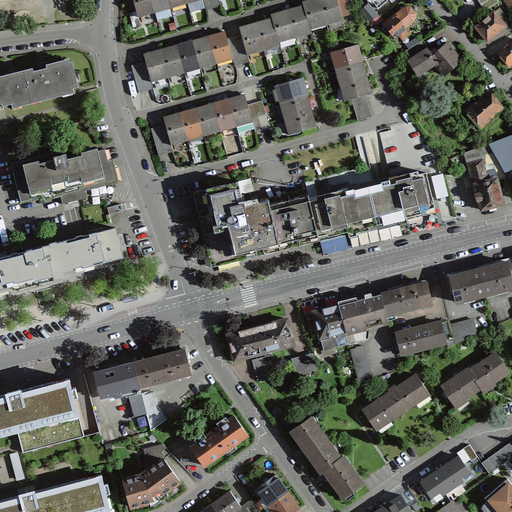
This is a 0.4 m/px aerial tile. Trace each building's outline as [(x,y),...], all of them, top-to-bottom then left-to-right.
[(151,0),(133,0),(137,11),(138,17),(155,12),(151,0)] [(168,0),(151,0),(155,12),(171,8),(168,0)] [(214,7),(211,0),(203,0),(207,10),(214,7)] [(310,29),(327,24),(319,0),(308,0),(302,2),(304,5),(310,29)] [(337,0),(319,0),(327,24),(343,20),(342,16),(350,14),(347,5),(340,7),(337,0)] [(368,4),(360,10),(370,22),(378,16),(368,4)] [(295,37),(311,33),(310,29),(304,5),(287,10),(295,37)] [(382,24),(395,38),(407,27),(406,26),(415,19),(416,13),(410,7),(405,7),(396,15),(395,13),(382,24)] [(287,10),(271,15),(272,18),(279,42),(295,37),(287,10)] [(141,25),(138,17),(137,11),(129,13),(134,27),(141,25)] [(475,25),(488,41),(495,34),(497,36),(507,27),(495,12),(482,22),(481,20),(475,25)] [(279,42),(272,18),(256,23),(264,50),(280,45),(279,42)] [(264,50),(256,23),(240,27),(242,34),(246,48),(248,54),(264,50)] [(225,31),(209,36),(217,63),(233,59),(231,52),(227,38),(225,31)] [(234,36),(238,50),(246,48),(242,34),(234,36)] [(209,36),(193,40),(201,68),(217,63),(209,36)] [(227,38),(231,52),(238,50),(234,36),(227,38)] [(193,40),(176,45),(184,72),(201,68),(193,40)] [(511,40),(498,53),(509,65),(511,62),(511,40)] [(410,60),(427,48),(421,41),(404,52),(410,60)] [(436,63),(445,75),(462,59),(448,43),(433,56),(438,62),(436,63)] [(331,52),(335,68),(363,60),(358,44),(331,52)] [(176,45),(160,50),(168,77),(184,72),(176,45)] [(246,48),(238,50),(242,63),(250,61),(248,54),(246,48)] [(409,61),(418,75),(436,63),(438,62),(433,56),(427,48),(410,60),(409,61)] [(160,50),(144,55),(146,61),(150,75),(152,82),(168,77),(160,50)] [(242,63),(238,50),(231,52),(233,59),(235,65),(242,63)] [(335,68),(340,84),(368,76),(363,60),(335,68)] [(78,87),(71,61),(56,65),(55,62),(46,65),(46,67),(30,72),(29,68),(0,75),(0,95),(3,106),(21,101),(22,106),(62,95),(61,91),(78,87)] [(143,77),(150,75),(146,61),(138,63),(143,77)] [(143,77),(138,63),(131,65),(135,79),(143,77)] [(154,88),(152,82),(150,75),(143,77),(146,90),(154,88)] [(340,84),(345,101),(352,99),(365,95),(373,93),(368,76),(340,84)] [(143,77),(135,79),(139,92),(146,90),(143,77)] [(303,77),(275,86),(280,102),(308,93),(303,77)] [(481,127),(503,108),(489,91),(466,111),(481,127)] [(308,93),(280,102),(284,118),(312,110),(308,93)] [(228,99),(236,126),(253,121),(252,118),(248,105),(245,94),(228,99)] [(365,95),(352,99),(354,106),(367,102),(365,95)] [(212,103),(220,131),(236,126),(228,99),(212,103)] [(255,102),(259,116),(266,114),(262,100),(255,102)] [(248,105),(252,118),(259,116),(255,102),(248,105)] [(367,102),(354,106),(356,113),(370,109),(367,102)] [(196,108),(204,135),(220,131),(212,103),(196,108)] [(180,112),(188,140),(204,135),(196,108),(180,112)] [(370,109),(356,113),(358,119),(372,115),(370,109)] [(312,110),(284,118),(289,134),(317,126),(312,110)] [(169,138),(171,144),(188,140),(180,112),(163,117),(165,124),(169,138)] [(270,127),(266,114),(259,116),(263,130),(270,127)] [(263,130),(259,116),(252,118),(253,121),(256,132),(263,130)] [(169,138),(165,124),(158,126),(162,140),(169,138)] [(162,140),(158,126),(151,128),(155,142),(162,140)] [(511,140),(509,136),(490,144),(505,170),(511,166),(511,140)] [(18,137),(4,141),(8,155),(22,151),(18,137)] [(171,144),(169,138),(162,140),(166,153),(173,151),(171,144)] [(166,153),(162,140),(155,142),(159,155),(166,153)] [(498,180),(508,177),(506,174),(488,144),(480,147),(483,160),(489,180),(497,178),(498,180)] [(483,160),(480,147),(465,153),(468,164),(483,160)] [(53,152),(11,163),(21,203),(42,197),(44,202),(63,196),(65,203),(87,197),(85,188),(105,183),(105,184),(118,181),(113,162),(108,163),(104,148),(67,157),(66,153),(54,156),(53,152)] [(451,158),(444,160),(448,175),(455,173),(451,158)] [(498,180),(497,178),(489,180),(483,160),(468,164),(478,200),(479,200),(482,210),(504,204),(498,180)] [(382,183),(368,187),(377,223),(386,221),(386,224),(407,219),(406,216),(426,211),(425,209),(435,206),(426,172),(419,174),(418,171),(400,175),(402,182),(398,183),(397,178),(382,182),(382,183)] [(310,201),(308,195),(270,204),(269,198),(244,204),(238,181),(207,189),(210,202),(202,203),(207,225),(212,224),(214,232),(209,233),(216,260),(222,263),(264,253),(263,247),(288,241),(287,235),(294,234),(295,239),(318,233),(310,201)] [(317,199),(310,201),(318,233),(319,235),(327,232),(328,236),(348,231),(349,234),(369,228),(369,225),(377,223),(368,187),(354,190),(354,189),(339,193),(340,197),(336,198),(334,191),(316,196),(317,199)] [(121,203),(108,207),(110,214),(123,211),(121,203)] [(0,288),(11,285),(15,289),(55,279),(54,274),(123,256),(116,227),(27,250),(27,251),(0,257),(0,288)] [(495,292),(511,287),(511,276),(508,261),(479,269),(485,292),(494,290),(495,292)] [(485,292),(479,269),(450,276),(457,302),(477,296),(476,294),(485,292)] [(395,311),(432,302),(427,282),(389,292),(394,312),(395,311)] [(389,292),(339,305),(349,343),(366,339),(367,326),(396,318),(395,311),(394,312),(389,292)] [(349,343),(339,305),(314,311),(314,312),(321,338),(324,350),(349,343)] [(314,312),(304,315),(311,341),(321,338),(314,312)] [(295,346),(287,318),(228,334),(235,362),(245,359),(245,357),(284,346),(285,349),(295,346)] [(456,344),(478,334),(474,319),(451,325),(456,344)] [(396,333),(401,353),(447,341),(449,347),(456,344),(451,325),(449,320),(396,333)] [(361,387),(374,380),(364,345),(351,349),(361,387)] [(186,353),(180,350),(133,362),(139,386),(162,380),(162,381),(169,379),(169,378),(191,372),(186,353)] [(313,353),(292,358),(296,374),(317,368),(313,353)] [(482,389),(508,370),(496,353),(471,370),(469,368),(443,386),(455,404),(480,387),(482,389)] [(265,357),(252,360),(257,379),(270,376),(265,357)] [(139,386),(133,362),(130,363),(130,362),(118,365),(116,363),(115,366),(113,367),(110,365),(109,367),(97,370),(98,371),(94,372),(101,396),(114,392),(115,396),(121,395),(121,397),(129,395),(141,391),(139,386)] [(364,410),(376,428),(390,418),(391,419),(415,403),(414,402),(429,392),(417,375),(397,388),(395,384),(389,389),(391,392),(364,410)] [(77,407),(69,377),(21,390),(20,389),(8,392),(8,394),(0,395),(0,431),(16,427),(23,452),(80,436),(73,408),(77,407)] [(142,395),(141,391),(129,395),(134,416),(147,413),(142,395)] [(167,419),(158,406),(154,391),(142,395),(147,413),(151,430),(167,419)] [(85,435),(77,407),(73,408),(80,436),(85,435)] [(192,445),(205,465),(248,435),(234,415),(192,445)] [(311,417),(292,430),(322,471),(324,469),(341,457),(311,417)] [(511,440),(482,462),(490,473),(510,459),(511,457),(511,440)] [(165,445),(164,443),(144,448),(150,468),(164,458),(165,457),(160,449),(165,445)] [(470,444),(464,448),(471,461),(478,457),(470,444)] [(17,452),(11,454),(18,479),(24,477),(17,452)] [(440,468),(453,487),(460,482),(463,480),(460,476),(469,470),(459,455),(440,468)] [(324,469),(344,496),(363,483),(343,456),(341,457),(324,469)] [(124,479),(130,506),(154,499),(151,494),(158,488),(162,494),(180,481),(164,458),(150,468),(146,471),(148,475),(145,478),(142,474),(124,479)] [(453,487),(440,468),(421,481),(431,496),(440,490),(442,494),(445,492),(453,487)] [(0,511),(79,511),(80,511),(89,509),(89,511),(94,511),(102,510),(101,506),(109,503),(107,493),(111,492),(108,483),(104,484),(101,474),(86,478),(87,482),(34,496),(33,491),(21,494),(23,499),(0,505),(0,511)] [(276,474),(255,489),(257,492),(259,490),(261,492),(257,495),(260,499),(255,503),(260,510),(265,507),(288,491),(276,474)] [(511,511),(511,483),(508,478),(485,498),(497,511),(511,511)] [(414,481),(407,485),(409,489),(416,498),(422,494),(414,481)] [(453,487),(459,496),(466,490),(460,482),(453,487)] [(456,498),(459,496),(453,487),(445,492),(451,501),(456,498)] [(409,489),(401,494),(409,506),(417,500),(416,498),(409,489)] [(231,490),(212,504),(217,511),(232,511),(235,511),(241,506),(231,490)] [(288,491),(265,507),(269,511),(293,511),(300,508),(288,491)] [(413,511),(409,506),(401,494),(384,506),(388,511),(413,511)] [(241,506),(244,511),(259,511),(260,510),(255,503),(252,498),(241,506)] [(451,501),(438,511),(460,511),(465,509),(456,498),(451,501)] [(418,502),(412,506),(416,511),(422,507),(418,502)]
